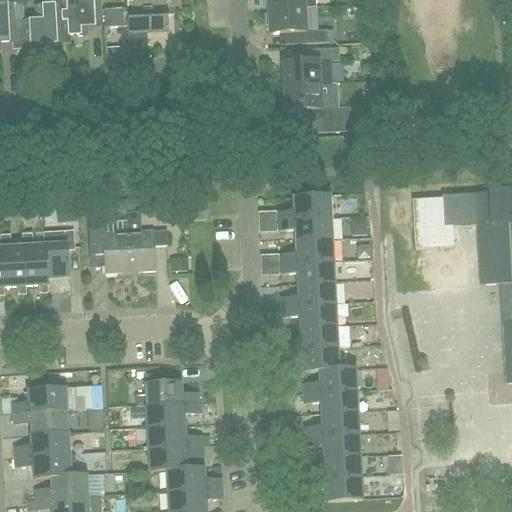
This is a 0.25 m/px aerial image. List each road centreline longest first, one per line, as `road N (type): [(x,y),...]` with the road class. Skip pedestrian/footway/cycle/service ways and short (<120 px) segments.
road 1 (residential): [(203,338),(249,287),(248,190),(257,174),(251,61),(235,60)]
road 2 (unclassified): [(203,338),(180,327),(0,338)]
road 3 (unclassified): [(271,511),(225,349),(203,338)]
road 4 (unclassified): [(0,104),(45,105),(182,63)]
